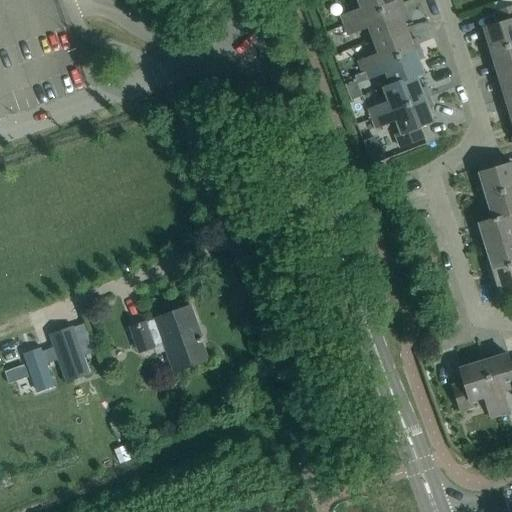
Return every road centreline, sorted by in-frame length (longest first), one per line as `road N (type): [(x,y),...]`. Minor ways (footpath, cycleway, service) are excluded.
road 1 (tertiary): [(435,511),(262,40)]
road 2 (residential): [(511,324),(477,302),(435,181),(475,133),(479,113),(441,0)]
road 3 (unclassified): [(185,68),(164,44),(100,4),(70,6)]
